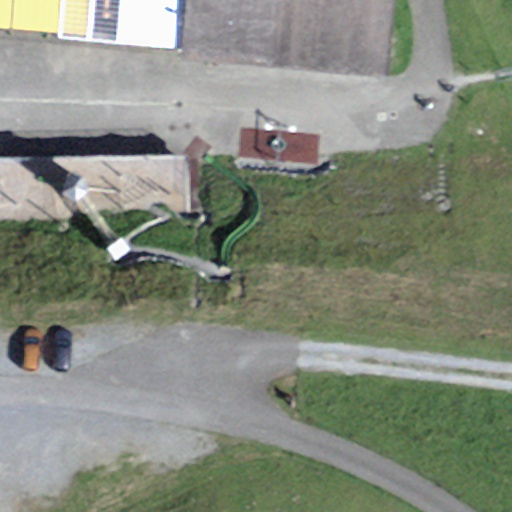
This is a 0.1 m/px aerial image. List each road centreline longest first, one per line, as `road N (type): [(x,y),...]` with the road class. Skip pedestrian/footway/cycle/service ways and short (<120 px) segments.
road 1 (unclassified): [(0,396),(73,396),(283,432),(404,482),(453,511)]
road 2 (track): [(73,396),(216,357),(293,354),(511,376)]
